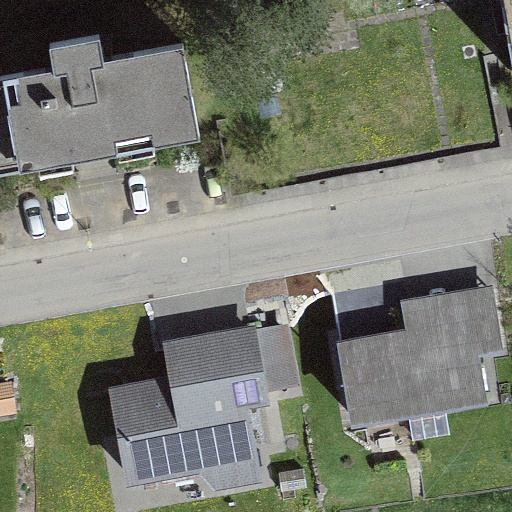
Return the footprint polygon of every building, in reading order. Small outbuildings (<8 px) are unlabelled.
[(511,0),(501,0),(511,57),(511,0)] [(69,143),(71,156),(117,148),(114,135),(150,128),(152,141),(197,133),(181,43),(98,58),(97,52),(101,52),(98,33),(49,42),(52,60),(57,59),(58,65),(0,75),(0,168),(36,162),(33,150),(69,143)] [(228,183),(499,134),(488,70),(218,119),(228,183)] [(495,319),(340,343),(352,417),(483,395),(475,350),(499,346),(495,319)] [(193,355),(170,359),(174,380),(113,391),(129,476),(201,462),(217,480),(256,472),(242,399),(263,395),(251,331),(190,342),(193,355)]
